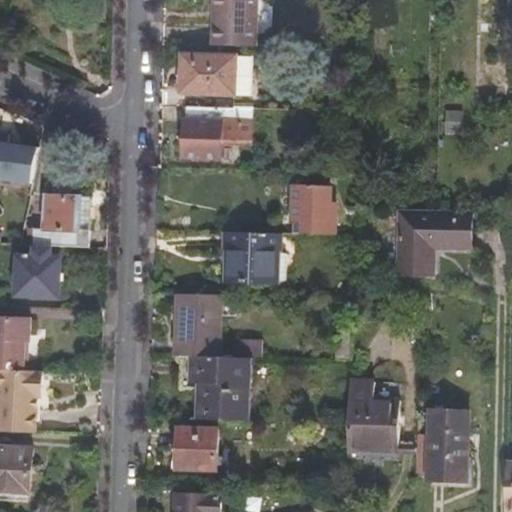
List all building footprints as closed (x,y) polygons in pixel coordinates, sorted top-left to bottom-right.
[(214,0),(213,46),(257,46),(257,0),(214,0)] [(239,55),(182,53),(181,93),(237,95),(239,55)] [(8,112),(0,107),(0,129),(8,130),(8,112)] [(255,141),(256,108),(189,107),(188,124),(186,124),(185,159),(224,161),(224,141),(255,141)] [(320,124),(359,125),(359,109),(320,108),(320,124)] [(11,171),(0,170),(0,244),(6,245),(11,171)] [(292,234),(334,235),(335,206),(328,206),(328,189),(293,188),(292,234)] [(37,245),(91,246),(92,195),(49,194),(46,230),(32,230),(32,237),(37,238),(37,245)] [(472,216),(399,213),(397,275),(432,276),(433,248),(470,249),(472,216)] [(282,254),(283,234),(228,233),(228,253),(234,253),(233,286),(275,286),(276,253),(282,254)] [(36,259),(19,258),(18,295),(60,296),(61,259),(51,259),(51,253),(36,252),(36,259)] [(181,355),(198,356),(224,356),(224,294),(182,293),(181,355)] [(0,370),(25,372),(26,341),(32,341),(32,321),(0,319),(0,370)] [(337,357),(351,357),(352,329),(338,328),(337,357)] [(205,384),(204,420),(253,420),(254,356),(224,356),(198,356),(197,384),(205,384)] [(43,397),(44,372),(25,372),(0,370),(0,431),(35,432),(36,397),(43,397)] [(349,421),(348,450),(400,452),(402,400),(375,399),(375,382),(351,381),(349,421)] [(379,382),(378,397),(403,398),(404,384),(379,382)] [(470,411),(429,409),(426,479),(467,481),(470,411)] [(216,431),(177,430),(176,469),(216,470),(216,431)] [(34,449),(0,448),(0,492),(32,494),(34,449)] [(225,511),(225,497),(180,496),(179,511),(225,511)]
